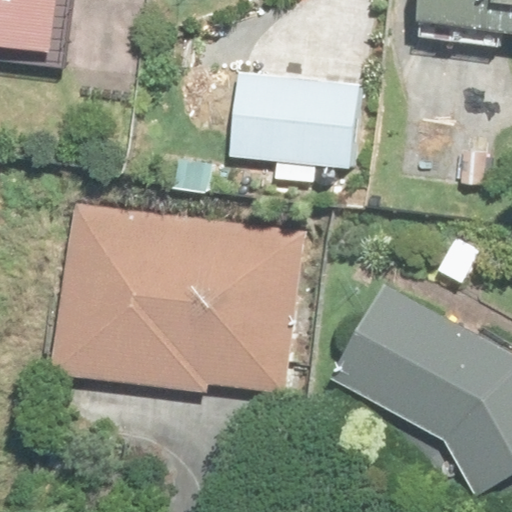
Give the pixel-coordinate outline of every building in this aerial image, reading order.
[(72,0),(0,0),(0,43),(65,53),(72,0)] [(511,41),(511,0),(431,0),(429,37),(511,41)] [(369,88),(242,76),(234,160),(361,172),(369,88)] [(306,237),(76,205),(51,379),(209,401),(211,383),(284,393),(306,237)] [(511,353),(393,287),(340,378),(456,446),(487,498),(511,482),(511,353)]
